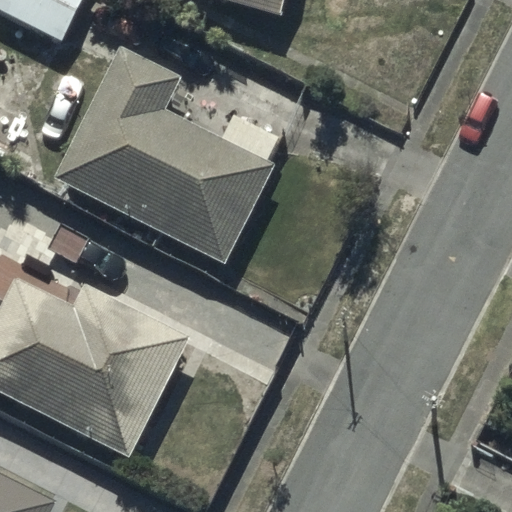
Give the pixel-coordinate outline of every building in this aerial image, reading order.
[(90,0),(0,0),(0,25),(64,56),(90,0)] [(162,0),(207,13),(201,36),(233,45),(240,20),(281,32),(290,0),(162,0)] [(180,96),(123,61),(54,195),(225,283),(277,182),(268,177),(280,154),(231,129),(219,152),(166,125),(180,96)] [(0,139),(0,174),(36,193),(51,164),(0,139)] [(15,295),(0,326),(0,423),(48,446),(54,435),(133,472),(190,351),(84,302),(74,323),(15,295)] [(42,511),(0,489),(0,511),(42,511)]
